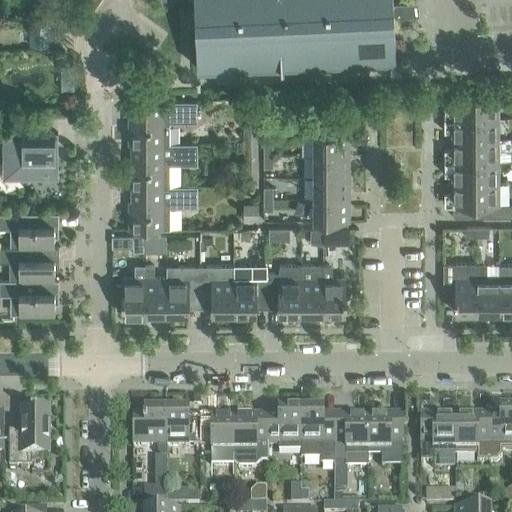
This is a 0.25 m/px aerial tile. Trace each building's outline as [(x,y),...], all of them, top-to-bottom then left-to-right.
[(19,7),(11,0),(4,8),(11,15),(19,7)] [(194,0),(198,67),(394,58),(391,0),(194,0)] [(135,72),(135,63),(125,63),(125,73),(135,72)] [(444,149),(444,162),(444,175),(452,175),(452,192),(444,192),(444,206),(453,206),(453,217),(511,217),(511,205),(499,205),(498,96),(451,96),(451,106),(444,106),(444,131),(451,131),(452,149),(444,149)] [(13,99),(0,99),(0,112),(13,113),(13,99)] [(131,126),(128,126),(128,145),(131,145),(131,144),(169,144),(169,123),(197,123),(197,101),(131,101),(131,126)] [(243,124),(243,143),(258,143),(257,124),(243,124)] [(7,166),(12,166),(17,178),(29,178),(56,173),(56,134),(57,134),(57,133),(2,133),(2,134),(7,134),(7,166)] [(349,133),(313,133),(313,156),(349,156),(349,133)] [(128,187),(131,187),(169,187),(169,186),(180,186),(180,165),(197,165),(197,143),(169,144),(131,144),(131,145),(131,168),(128,168),(128,187)] [(258,143),(243,143),(244,185),(258,186),(258,143)] [(263,155),(273,155),(273,143),(263,143),(263,155)] [(273,167),(273,155),(263,155),(263,167),(273,167)] [(313,177),(349,177),(349,156),(313,156),(313,177)] [(313,177),(313,199),(349,199),(349,177),(313,177)] [(129,211),(129,230),(169,229),(169,207),(197,207),(197,186),(180,186),(169,186),(169,187),(131,187),(131,211),(129,211)] [(264,198),(273,198),(274,186),(264,186),(264,198)] [(273,210),(273,198),(264,198),(264,210),(273,210)] [(349,221),(349,199),(313,199),(313,221),(349,221)] [(243,222),(258,222),(259,203),(243,203),(243,222)] [(12,247),(54,247),(54,237),(58,237),(58,213),(0,213),(0,228),(12,229),(12,247)] [(465,236),(477,236),(476,226),(466,226),(465,236)] [(476,226),(477,236),(490,236),(490,227),(476,226)] [(269,241),(290,241),(290,229),(269,229),(269,241)] [(322,229),(310,229),(310,238),(322,238),(322,229)] [(324,229),(324,245),(349,245),(349,229),(324,229)] [(133,236),(133,251),(144,251),(144,244),(145,244),(145,235),(133,236)] [(157,235),(145,235),(145,244),(157,245),(157,235)] [(58,246),(54,247),(12,247),(0,246),(0,262),(12,262),(12,280),(12,281),(54,281),(54,280),(54,270),(58,270),(58,246)] [(453,301),(455,301),(455,313),(477,313),(477,261),(443,261),(443,297),(453,297),(453,301)] [(477,313),(499,312),(499,276),(487,277),(487,270),(483,261),(477,261),(477,313)] [(189,308),(200,308),(200,265),(166,266),(166,278),(166,314),(189,314),(189,308)] [(233,265),(200,265),(200,308),(211,308),(211,313),(234,313),(233,291),(233,265)] [(267,308),(267,272),(267,265),(233,265),(233,291),(234,313),(256,313),(256,308),(267,308)] [(278,313),(301,313),(301,265),(279,265),(279,272),(267,272),(267,308),(278,308),(278,313)] [(322,265),(301,265),(301,313),(322,313),(322,265)] [(329,265),(322,265),(322,313),(345,313),(345,301),(346,301),(346,298),(349,298),(351,282),(345,282),(345,277),(332,277),(332,268),(329,265)] [(511,265),(499,265),(499,276),(499,312),(511,312),(511,265)] [(145,266),(145,270),(145,314),(166,314),(166,278),(154,278),(154,266),(145,266)] [(136,274),(136,278),(122,278),(122,283),(116,283),(118,298),(121,298),(121,302),(122,302),(122,314),(145,314),(145,270),(139,270),(136,274)] [(58,280),(54,280),(54,281),(12,281),(12,280),(0,280),(0,295),(12,295),(12,312),(18,312),(18,315),(54,315),(54,304),(58,304),(58,280)] [(511,408),(499,408),(499,414),(488,414),(488,445),(488,460),(497,460),(502,454),(502,450),(511,450),(511,408)] [(267,415),(267,445),(278,445),(278,451),(300,451),(300,409),(278,409),(278,414),(267,415)] [(334,465),(334,445),(334,414),(323,414),(323,409),(300,409),(300,451),(300,459),(320,459),(320,465),(334,465)] [(8,430),(8,437),(8,467),(31,466),(31,455),(48,455),(48,410),(21,410),(21,429),(8,430)] [(166,457),(166,446),(166,410),(143,410),(143,422),(142,422),(142,425),(139,425),(137,440),(143,440),(143,446),(157,446),(157,453),(160,457),(166,457)] [(166,457),(166,446),(200,446),(200,415),(188,415),(188,410),(166,410),(166,446),(166,457)] [(369,466),(369,456),(368,456),(368,414),(334,414),(334,445),(345,445),(345,456),(346,456),(346,467),(369,466)] [(368,414),(368,456),(369,456),(381,456),(381,467),(402,466),(402,414),(368,414)] [(420,414),(420,445),(420,462),(433,461),(433,456),(455,456),(455,414),(420,414)] [(455,456),(457,456),(475,456),(475,455),(478,455),(478,460),(488,460),(488,445),(488,414),(455,414),(455,456)] [(211,457),(233,457),(233,415),(200,415),(200,446),(211,445),(211,457)] [(233,415),(233,457),(233,465),(235,465),(238,468),(255,468),(260,462),(267,462),(267,445),(267,415),(233,415)] [(300,503),(300,491),(300,485),(290,485),(290,503),(300,503)] [(154,490),(143,490),(143,504),(166,504),(166,503),(166,491),(166,489),(154,490)] [(455,489),(441,489),(441,502),(455,502),(455,489)] [(300,491),(300,503),(309,503),(309,491),(300,491)] [(368,503),(379,503),(379,496),(375,492),(368,492),(368,503)] [(188,493),(187,503),(200,503),(200,493),(188,493)] [(240,511),(251,511),(251,502),(240,502),(240,511)] [(251,511),(265,511),(265,502),(251,502),(251,511)] [(324,511),(334,511),(346,511),(345,502),(324,502),(324,511)] [(358,502),(345,502),(346,511),(358,511),(358,502)]
